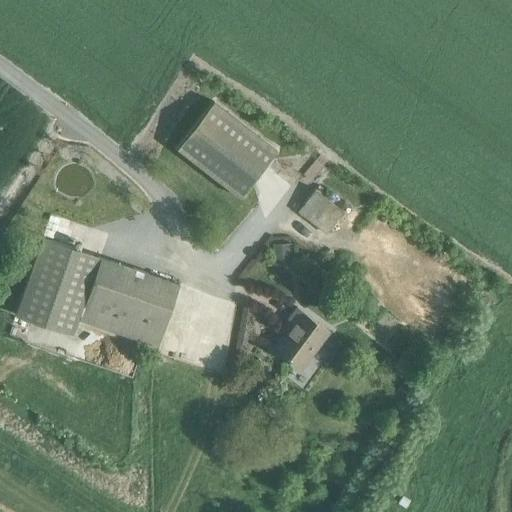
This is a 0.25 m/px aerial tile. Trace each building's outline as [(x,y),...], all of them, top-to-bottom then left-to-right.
[(239,197),(276,150),(213,101),(176,148),(239,197)] [(314,189),(297,210),(325,233),(342,211),(314,189)] [(42,237),(15,314),(71,334),(79,313),(80,314),(78,319),(157,346),(178,283),(42,237)] [(288,241),(271,242),(272,262),(289,261),(288,241)] [(362,276),(351,282),(361,303),(372,297),(362,276)] [(292,322),(272,348),(300,369),(329,331),(296,306),(287,318),(292,322)]
